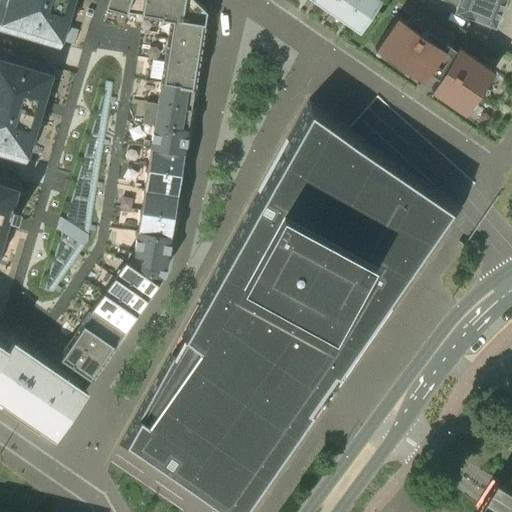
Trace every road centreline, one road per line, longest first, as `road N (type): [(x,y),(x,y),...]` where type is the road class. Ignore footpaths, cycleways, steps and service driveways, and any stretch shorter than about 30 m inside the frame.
road 1 (tertiary): [(410,383),(306,511)]
road 2 (tertiary): [(339,511),(398,434),(410,383)]
road 3 (tertiary): [(410,383),(511,282)]
